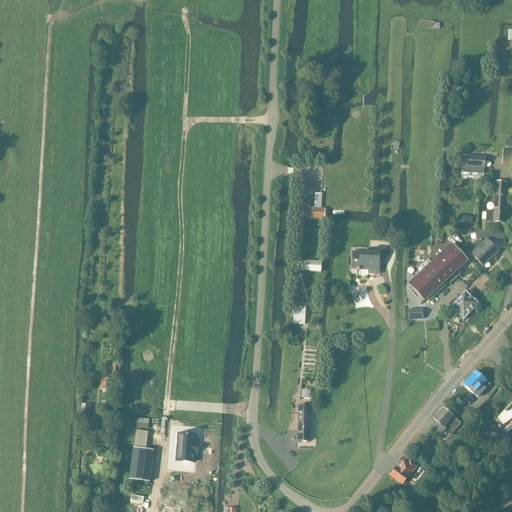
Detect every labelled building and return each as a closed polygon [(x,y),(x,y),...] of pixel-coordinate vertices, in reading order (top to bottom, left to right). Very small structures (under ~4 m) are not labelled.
[(502,164),(511,164),(511,150),(502,151),(502,164)] [(465,156),(464,168),(484,169),(485,169),(485,157),(465,156)] [(462,168),(462,178),(483,179),(484,169),(464,168),(462,168)] [(495,183),(494,212),(486,212),(486,223),(487,223),(493,223),(504,224),(507,184),(495,183)] [(324,220),(325,210),(304,209),(303,219),(324,220)] [(476,240),(478,240),(493,240),(493,232),(485,231),(477,231),(476,240)] [(498,253),(498,252),(487,241),(486,241),(487,241),(472,255),(471,255),(482,267),(483,267),(482,265),(492,256),(493,257),(497,253),(498,253)] [(422,272),(408,285),(424,302),(467,262),(451,245),(431,264),(428,260),(419,269),(422,272)] [(385,261),(386,249),(374,248),(374,254),(352,252),(351,270),(368,271),(368,274),(379,275),(380,261),(385,261)] [(322,271),(322,261),(302,260),(301,270),(322,271)] [(483,285),(489,291),(490,292),(495,286),(494,286),(488,280),(483,285)] [(451,309),(445,315),(450,319),(455,313),(464,321),(478,304),(465,293),(451,309)] [(305,325),(306,308),(294,307),(293,324),(305,325)] [(422,309),(407,310),(408,321),(423,320),(422,309)] [(463,386),(473,395),(477,399),(479,397),(489,385),(487,383),(486,382),(475,373),(463,386)] [(497,416),(474,440),(477,439),(481,438),(484,437),(487,436),(490,435),(493,434),(496,433),(499,431),(500,432),(501,435),(504,434),(507,432),(510,430),(511,428),(511,402),(499,417),(497,416)] [(309,442),(310,407),(299,407),(298,442),(309,442)] [(443,409),(433,420),(436,422),(435,422),(430,428),(440,436),(446,441),(460,424),(452,418),(452,417),(443,409)] [(176,460),(193,462),(195,435),(178,433),(176,460)] [(442,442),(436,449),(445,456),(450,449),(458,440),(457,440),(452,435),(445,444),(442,442)] [(133,449),(129,479),(149,482),(154,451),(133,449)] [(402,485),(416,467),(410,462),(407,465),(403,462),(397,469),(396,469),(390,476),(402,485)] [(419,470),(411,480),(415,484),(416,483),(421,487),(427,480),(427,479),(422,476),(424,473),(419,470)]
